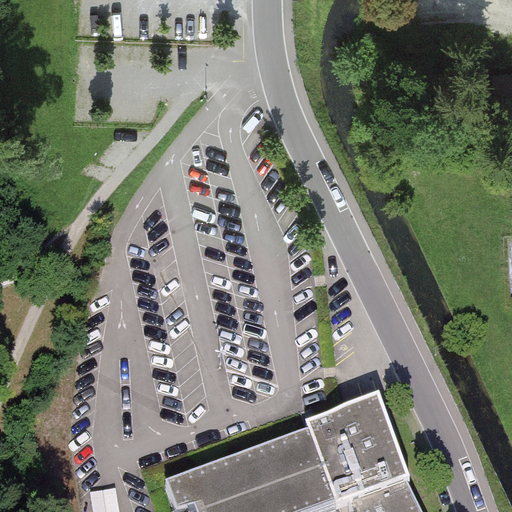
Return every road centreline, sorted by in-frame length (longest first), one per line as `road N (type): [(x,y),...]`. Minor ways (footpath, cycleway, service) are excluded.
road 1 (residential): [(268,0),(269,36),(296,131),(438,420),(474,511)]
road 2 (track): [(86,217),(23,329),(0,393)]
road 3 (track): [(209,81),(86,217)]
